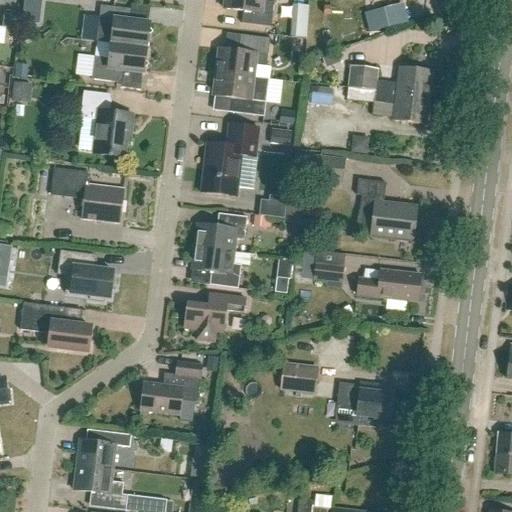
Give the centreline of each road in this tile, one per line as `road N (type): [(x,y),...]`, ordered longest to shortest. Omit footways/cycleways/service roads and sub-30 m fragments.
road 1 (residential): [(35,511),(48,408),(151,343),(193,0)]
road 2 (tertiary): [(444,511),(507,0)]
